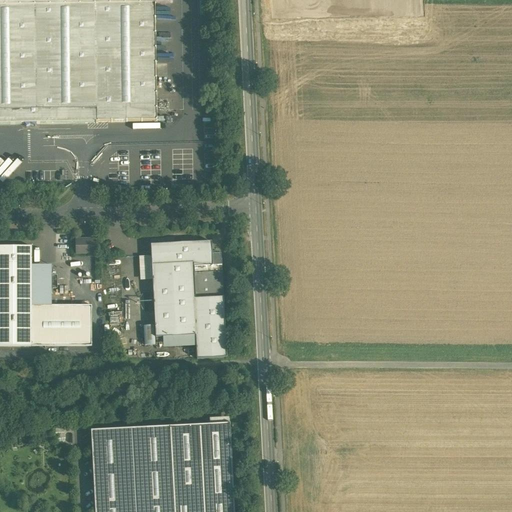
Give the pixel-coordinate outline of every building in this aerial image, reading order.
[(329,0),(330,11),(412,7),(411,0),(329,0)] [(35,6),(34,6),(20,7),(20,6),(19,6),(19,7),(5,7),(5,6),(4,6),(4,7),(0,6),(0,125),(24,125),(26,127),(30,125),(35,127),(36,125),(98,124),(98,123),(111,123),(112,123),(126,122),(126,123),(127,123),(127,122),(141,122),(141,123),(142,123),(142,122),(156,122),(157,122),(157,121),(156,110),(157,110),(157,109),(156,109),(156,95),(157,95),(157,94),(156,94),(156,80),(156,79),(156,65),(156,64),(155,50),(156,50),(156,49),(155,35),(156,35),(156,34),(155,34),(155,20),(156,20),(156,19),(155,19),(155,5),(155,4),(154,4),(154,5),(140,5),(140,4),(139,4),(139,5),(125,5),(124,5),(110,5),(109,5),(95,6),(95,5),(94,5),(94,6),(80,6),(80,5),(79,5),(79,6),(65,6),(64,6),(50,6),(49,6),(35,6)] [(95,254),(95,240),(82,241),(82,246),(75,246),(76,254),(95,254)] [(211,242),(151,246),(156,338),(196,336),(197,360),(227,358),(223,298),(195,299),(194,274),(222,273),(221,254),(212,255),(211,242)] [(31,247),(0,247),(0,346),(31,346),(32,307),(31,247)] [(91,307),(32,307),(31,346),(91,346),(91,307)] [(154,326),(143,327),(144,346),(155,345),(154,326)] [(234,511),(230,424),(170,427),(174,511),(234,511)] [(174,511),(170,427),(91,431),(95,511),(174,511)]
